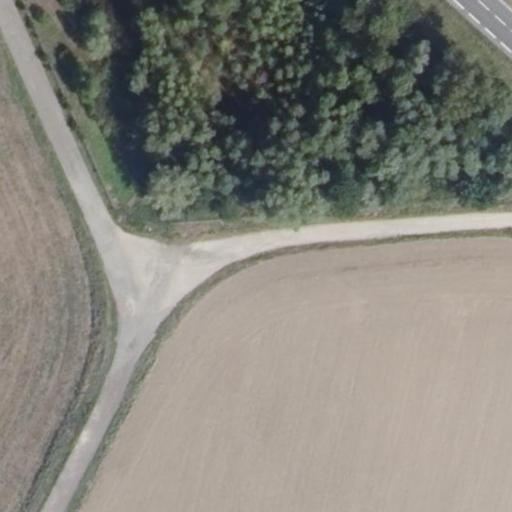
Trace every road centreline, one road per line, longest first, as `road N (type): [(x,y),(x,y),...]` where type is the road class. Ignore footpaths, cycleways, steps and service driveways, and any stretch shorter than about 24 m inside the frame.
road 1 (track): [(511,220),(402,223),(235,247),(150,299)]
road 2 (track): [(150,299),(100,224),(1,0)]
road 3 (track): [(51,511),(150,299)]
